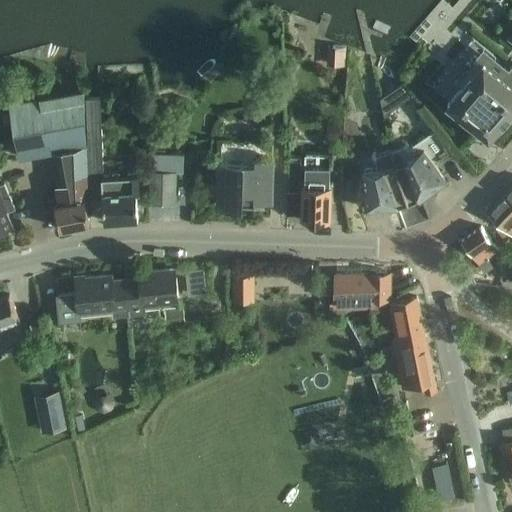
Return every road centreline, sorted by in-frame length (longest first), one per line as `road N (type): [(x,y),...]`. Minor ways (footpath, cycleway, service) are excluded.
road 1 (unclassified): [(0,274),(91,249),(356,251),(427,240)]
road 2 (residential): [(490,511),(427,240)]
